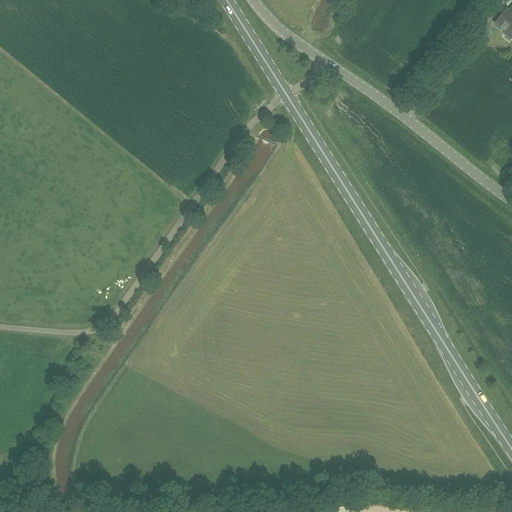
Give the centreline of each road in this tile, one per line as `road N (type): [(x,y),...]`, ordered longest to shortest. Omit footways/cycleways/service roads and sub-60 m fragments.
road 1 (primary): [(511,450),(287,96)]
road 2 (unclassified): [(511,200),(325,63)]
